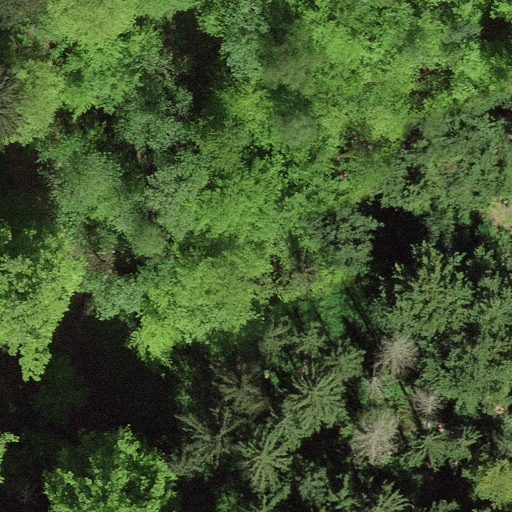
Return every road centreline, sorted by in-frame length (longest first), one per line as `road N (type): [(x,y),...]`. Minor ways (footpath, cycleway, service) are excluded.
road 1 (track): [(150,511),(116,446),(68,295),(48,181),(55,0)]
road 2 (track): [(0,372),(116,446)]
